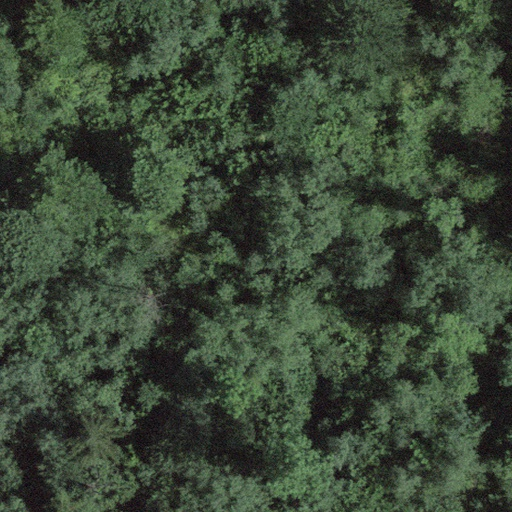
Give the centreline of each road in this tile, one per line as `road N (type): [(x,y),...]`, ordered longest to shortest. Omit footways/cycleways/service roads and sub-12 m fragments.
road 1 (track): [(511,229),(470,511)]
road 2 (track): [(493,0),(511,221)]
